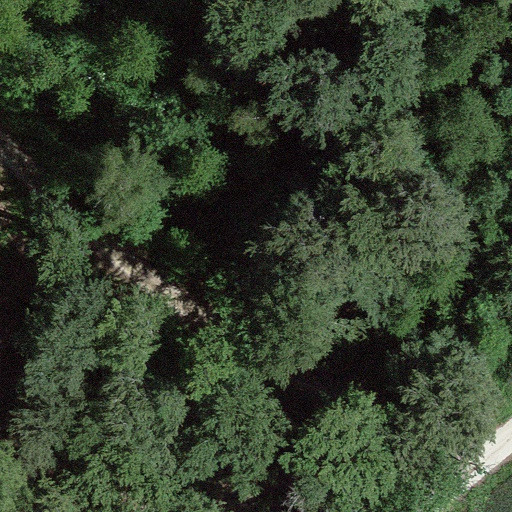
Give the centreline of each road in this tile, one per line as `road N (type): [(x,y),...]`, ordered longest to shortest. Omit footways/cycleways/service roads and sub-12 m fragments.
road 1 (track): [(0,141),(100,248),(444,492)]
road 2 (unclassified): [(511,435),(419,511)]
